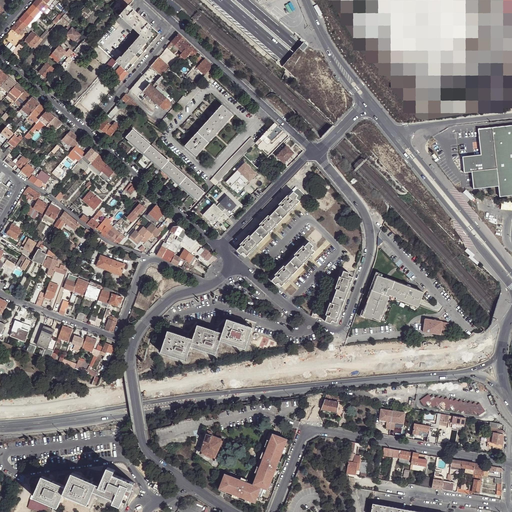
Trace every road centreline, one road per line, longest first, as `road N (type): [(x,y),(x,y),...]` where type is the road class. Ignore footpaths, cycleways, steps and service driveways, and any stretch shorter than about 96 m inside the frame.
road 1 (motorway): [(217,0),(511,274)]
road 2 (secondary): [(394,358),(262,368),(0,410)]
road 3 (motorway): [(492,235),(241,0)]
road 4 (residential): [(313,150),(368,226),(369,253),(343,327),(311,322),(285,306),(224,253)]
road 5 (motorway): [(492,235),(478,207),(353,68),(314,0)]
road 6 (residential): [(508,462),(305,429),(272,511)]
road 7 (residential): [(185,481),(143,444),(129,355),(140,329),(171,297),(211,284)]
road 8 (residential): [(0,293),(114,335),(146,257)]
road 9 (secondary): [(394,141),(511,289)]
road 10 (residential): [(85,129),(224,253)]
road 11 (residential): [(313,150),(177,27)]
road 12 (secondary): [(511,272),(400,136)]
road 13 (residential): [(23,180),(109,243),(146,257)]
road 14 (residential): [(505,506),(361,482)]
road 15 (residential): [(224,253),(227,237),(313,150)]
road 16 (residential): [(85,129),(177,27)]
